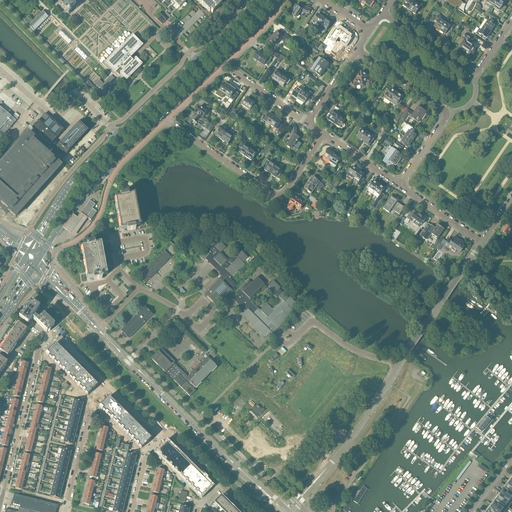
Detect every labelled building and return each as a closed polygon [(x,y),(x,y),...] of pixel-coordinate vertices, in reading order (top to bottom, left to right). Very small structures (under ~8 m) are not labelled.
[(68,15),(71,12),(70,12),(76,6),(76,7),(79,4),(82,0),(62,0),(61,2),(60,2),(58,4),(60,7),(61,6),(66,12),(68,15)] [(219,0),(196,0),(209,12),(210,11),(212,13),(215,11),(216,12),(220,8),(219,7),(221,4),(219,2),(220,1),(219,0)] [(409,10),(414,3),(410,0),(407,0),(403,6),(409,10)] [(448,0),(447,2),(458,10),(461,12),(468,0),(448,0)] [(488,0),(487,2),(489,3),(491,5),(489,9),(492,11),(494,8),(499,0),(488,0)] [(505,3),(500,0),(499,0),(494,8),(499,12),(500,11),(503,13),(507,8),(504,5),(505,3)] [(414,3),(409,10),(416,15),(421,7),(414,3)] [(311,10),(308,9),(303,7),(301,5),(299,8),(296,6),(290,14),(296,18),(300,11),(309,14),(311,10)] [(28,26),(34,31),(48,17),(43,11),(41,13),(39,11),(36,15),(38,16),(33,21),(31,19),(30,20),(27,17),(24,20),(29,25),(28,26)] [(159,13),(154,18),(161,25),(166,20),(159,13)] [(317,28),(324,18),(323,18),(321,16),(320,16),(318,14),(312,22),(315,24),(314,26),(317,28)] [(440,31),(445,23),(442,21),(444,20),(441,18),(442,17),(439,15),(435,21),(438,23),(434,27),(440,31)] [(317,28),(316,30),(318,31),(320,29),(325,32),(331,23),(324,18),(317,28)] [(483,27),(490,32),(495,25),(488,21),(483,27)] [(445,23),(440,31),(445,35),(449,30),(451,32),(455,26),(452,24),(451,25),(449,24),(448,25),(445,23)] [(479,29),(476,34),(481,38),(482,36),(486,38),(490,32),(483,27),(481,31),(479,29)] [(332,36),(329,40),(335,44),(337,40),(339,38),(340,39),(340,40),(346,44),(349,40),(348,39),(349,36),(345,33),(345,32),(341,30),(340,29),(339,31),(337,29),(332,36)] [(271,43),(272,44),(273,44),(275,46),(281,39),(283,40),(282,40),(287,44),(291,39),(282,33),(280,36),(277,32),(269,41),(271,43)] [(143,45),(133,35),(132,35),(117,51),(115,52),(105,62),(115,73),(116,72),(119,75),(120,74),(126,81),(130,77),(132,80),(141,71),(139,68),(142,65),(136,58),(132,61),(129,58),(143,45)] [(472,40),(471,40),(465,36),(463,39),(465,40),(460,47),(463,49),(462,50),(465,52),(466,51),(472,55),(476,48),(469,44),(472,40)] [(319,51),(314,47),(312,46),(311,48),(312,49),(312,50),(317,54),(319,51)] [(258,52),(254,58),(255,59),(254,60),(256,61),(257,61),(264,65),(265,64),(267,65),(272,58),(262,51),(260,54),(258,52)] [(273,51),(270,54),(277,59),(280,56),(273,51)] [(315,63),(324,70),(329,64),(319,57),(315,63)] [(298,63),(296,66),(305,72),(307,69),(298,63)] [(324,70),(315,63),(310,69),(320,76),(324,70)] [(278,83),(283,75),(277,72),(276,71),(273,74),(275,76),(272,79),(278,83)] [(357,85),(358,83),(363,87),(365,83),(366,84),(370,87),(374,81),(370,78),(369,77),(361,72),(355,81),(354,81),(353,82),(351,81),(349,85),(355,89),(358,86),(357,85)] [(283,75),(278,83),(283,87),(286,83),(288,84),(290,81),(288,80),(289,79),(283,75)] [(113,83),(118,89),(123,84),(117,78),(113,83)] [(101,94),(88,80),(85,82),(99,96),(101,94)] [(94,84),(99,89),(101,87),(102,87),(107,82),(106,81),(103,84),(99,80),(94,84)] [(230,98),(235,90),(226,84),(225,87),(224,86),(220,91),(230,98)] [(298,99),(303,91),(298,88),(297,89),(295,88),(293,91),(295,92),(292,95),(298,99)] [(391,103),(397,93),(392,89),(389,93),(388,92),(385,95),(387,96),(385,99),(391,103)] [(303,91),(298,99),(305,104),(310,96),(303,91)] [(397,93),(391,103),(398,108),(402,101),(400,100),(403,97),(397,93)] [(249,110),(247,113),(251,116),(257,107),(254,105),(255,104),(247,98),(242,105),(249,110)] [(225,113),(228,115),(234,107),(231,105),(225,113)] [(197,110),(195,113),(196,113),(202,117),(203,118),(207,112),(210,108),(206,106),(204,110),(203,109),(202,108),(199,107),(199,108),(198,107),(196,109),(197,110)] [(0,142),(5,137),(4,135),(9,129),(11,127),(16,121),(7,113),(1,108),(0,107),(0,142)] [(407,109),(400,119),(405,123),(409,117),(415,121),(419,123),(419,122),(421,119),(420,118),(425,112),(426,112),(419,107),(414,114),(411,112),(407,109)] [(334,124),(339,116),(341,114),(333,108),(326,118),(328,119),(327,119),(332,122),(332,121),(334,123),(334,124)] [(401,112),(397,117),(396,116),(394,120),(395,120),(395,121),(397,123),(397,121),(398,122),(400,119),(404,114),(401,112)] [(50,145),(64,130),(45,113),(31,128),(50,145)] [(196,113),(192,119),(201,125),(202,126),(204,123),(203,123),(203,122),(204,123),(206,120),(205,120),(206,120),(203,118),(202,117),(196,113)] [(265,121),(271,125),(276,118),(270,114),(267,118),(265,117),(262,121),(264,123),(265,121)] [(345,120),(346,120),(339,116),(334,124),(340,128),(342,129),(345,125),(343,124),(345,120)] [(276,118),(271,125),(277,129),(275,131),(278,133),(277,134),(280,136),(284,130),(279,127),(282,122),(276,118)] [(60,144),(59,144),(53,150),(62,158),(68,152),(67,151),(77,141),(87,131),(83,128),(85,126),(81,121),(79,124),(69,135),(60,144)] [(214,126),(208,121),(204,127),(210,132),(214,126)] [(407,134),(405,137),(412,142),(416,136),(413,133),(415,130),(416,130),(404,122),(403,122),(407,124),(402,131),(407,134)] [(222,140),(227,133),(221,128),(216,136),(222,140)] [(288,146),(287,147),(290,149),(290,148),(291,148),(292,146),(298,150),(302,144),(298,141),(300,138),(297,136),(296,128),(292,129),(292,135),(293,136),(286,145),(288,146)] [(363,141),(368,133),(362,129),(362,130),(360,129),(358,132),(360,133),(357,137),(363,141)] [(368,133),(363,141),(370,146),(376,136),(369,132),(368,133)] [(40,189),(61,166),(39,146),(39,147),(33,141),(35,139),(28,133),(4,159),(0,163),(0,171),(4,175),(13,165),(28,178),(40,189)] [(227,133),(222,140),(228,145),(233,137),(227,133)] [(382,141),(385,143),(391,147),(393,143),(387,139),(388,138),(386,136),(382,141)] [(402,149),(404,146),(408,148),(412,142),(405,137),(403,140),(400,138),(399,139),(398,140),(398,141),(396,145),(402,149)] [(242,144),(239,147),(242,149),(240,152),(246,157),(251,150),(244,145),(242,144)] [(270,147),(267,145),(261,154),(264,156),(267,151),(270,147)] [(273,149),(270,147),(267,151),(268,152),(265,156),(267,158),(273,149)] [(384,153),(380,159),(384,162),(391,167),(393,168),(395,166),(397,162),(398,163),(402,158),(401,157),(402,156),(399,154),(400,153),(393,148),(391,152),(388,155),(384,153)] [(251,150),(246,157),(252,161),(257,154),(251,150)] [(330,162),(335,155),(328,151),(324,158),(330,162)] [(330,162),(329,163),(332,165),(332,166),(335,168),(341,159),(337,156),(336,155),(335,154),(335,155),(330,162)] [(267,160),(262,167),(265,169),(265,170),(270,173),(276,166),(277,164),(274,162),(273,164),(270,162),(267,160)] [(0,171),(0,207),(2,209),(1,210),(4,212),(6,214),(8,211),(15,217),(40,189),(28,178),(13,165),(4,175),(0,171)] [(276,166),(270,173),(276,177),(278,179),(281,175),(280,174),(283,171),(281,170),(276,166)] [(353,179),(354,178),(358,171),(353,167),(351,170),(349,169),(344,175),(347,177),(348,176),(353,179)] [(358,171),(354,178),(359,181),(357,184),(360,186),(364,179),(362,178),(364,175),(358,171)] [(309,183),(316,188),(320,183),(313,177),(311,179),(309,182),(309,183)] [(374,192),(379,185),(374,181),(372,184),(369,182),(365,189),(363,191),(366,193),(369,188),(374,192)] [(317,189),(316,188),(309,183),(305,189),(308,191),(308,192),(310,194),(311,193),(313,195),(317,189)] [(380,196),(373,205),(373,206),(377,208),(385,196),(384,195),(382,193),(383,191),(385,189),(379,185),(374,192),(379,196),(380,196)] [(127,231),(136,230),(135,226),(140,225),(134,195),(129,196),(128,193),(120,194),(121,198),(116,198),(121,229),(127,228),(127,231)] [(287,209),(290,211),(293,213),(296,209),(299,211),(304,203),(295,196),(289,204),(290,204),(287,209)] [(309,200),(314,203),(314,204),(320,207),(322,205),(316,200),(316,199),(311,196),(309,200)] [(389,213),(392,209),(396,211),(395,212),(400,215),(405,207),(400,204),(400,205),(396,203),(397,201),(392,197),(390,199),(389,198),(386,203),(387,204),(383,209),(389,213)] [(89,201),(81,213),(88,218),(87,218),(89,220),(90,221),(97,212),(96,211),(96,210),(92,208),(95,204),(89,200),(89,201)] [(412,210),(407,218),(411,221),(413,218),(415,220),(413,224),(419,228),(421,224),(422,225),(427,218),(416,211),(415,212),(412,210)] [(73,214),(63,228),(66,231),(72,235),(74,236),(86,220),(87,218),(80,213),(79,215),(77,217),(76,217),(73,214)] [(502,232),(504,233),(507,236),(510,232),(509,231),(511,229),(508,226),(511,221),(509,220),(504,226),(505,227),(502,232)] [(432,235),(434,236),(434,237),(437,240),(444,229),(438,225),(436,229),(434,227),(431,225),(428,230),(425,229),(420,236),(423,237),(423,238),(428,241),(428,240),(432,235)] [(451,250),(453,249),(456,251),(457,250),(460,253),(461,252),(462,251),(465,247),(462,246),(463,244),(462,243),(457,239),(457,240),(455,238),(452,242),(448,239),(444,245),(451,250)] [(207,247),(199,255),(204,260),(205,259),(209,263),(219,274),(220,273),(222,276),(224,274),(227,276),(228,274),(229,275),(228,277),(230,279),(231,278),(232,276),(234,275),(244,264),(243,263),(248,257),(242,251),(241,252),(239,250),(237,252),(239,254),(238,255),(236,257),(233,255),(228,260),(220,253),(226,247),(218,239),(217,240),(212,245),(213,245),(209,249),(207,247)] [(94,280),(102,279),(101,276),(106,275),(101,244),(95,245),(95,242),(86,244),(87,247),(82,248),(88,278),(93,277),(94,280)] [(166,261),(170,257),(171,258),(171,257),(164,251),(160,255),(160,256),(154,262),(153,262),(154,262),(150,266),(149,266),(143,273),(143,272),(143,273),(139,277),(145,283),(149,279),(155,272),(156,273),(156,272),(160,268),(166,262),(167,262),(166,261)] [(204,293),(204,294),(205,294),(206,294),(208,296),(207,297),(216,306),(217,306),(216,306),(230,292),(231,291),(232,291),(232,290),(237,285),(230,279),(228,277),(229,275),(228,274),(227,276),(224,274),(222,276),(221,277),(204,293)] [(271,337),(276,332),(275,331),(277,328),(278,329),(289,318),(288,316),(293,311),(291,309),(296,304),(284,291),(283,293),(279,289),(280,288),(273,281),(267,288),(280,301),(272,309),(267,304),(260,310),(249,300),(264,285),(257,277),(251,283),(249,280),(234,295),(236,297),(233,300),(245,312),(242,315),(265,338),(268,335),(271,337)] [(25,309),(19,317),(27,323),(28,323),(32,318),(34,315),(39,307),(31,301),(25,309)] [(145,307),(121,331),(123,333),(121,335),(125,339),(127,337),(129,339),(152,315),(145,307)] [(47,332),(54,325),(43,314),(39,319),(34,315),(32,318),(36,321),(47,332)] [(19,317),(16,321),(18,322),(24,326),(27,323),(19,317)] [(18,322),(8,335),(14,340),(17,342),(27,329),(24,326),(24,327),(18,322)] [(166,342),(169,345),(173,340),(180,333),(178,330),(168,340),(166,342)] [(0,346),(0,349),(2,351),(4,353),(7,355),(7,356),(17,342),(14,340),(8,335),(4,341),(0,346)] [(55,343),(47,352),(50,355),(49,356),(52,359),(53,358),(55,360),(54,361),(57,364),(58,363),(60,365),(59,366),(62,369),(63,368),(65,370),(64,371),(88,395),(98,385),(76,364),(72,360),(71,359),(67,355),(66,354),(62,350),(55,343)] [(307,343),(305,346),(313,352),(315,349),(311,346),(307,343)] [(187,377),(184,373),(174,364),(175,363),(162,349),(159,352),(158,351),(150,359),(151,360),(151,359),(154,362),(157,364),(156,364),(157,365),(159,367),(162,369),(162,370),(164,372),(165,373),(166,373),(173,380),(173,381),(173,380),(180,387),(182,389),(183,390),(183,389),(185,392),(187,394),(187,395),(188,394),(190,396),(190,397),(195,391),(193,389),(195,388),(201,382),(200,382),(201,382),(202,380),(203,380),(208,375),(208,374),(209,374),(210,373),(210,372),(216,367),(211,362),(212,361),(207,357),(187,377)] [(269,363),(266,365),(271,376),(274,374),(269,363)] [(408,384),(404,392),(413,397),(418,389),(417,389),(423,381),(429,370),(420,365),(414,375),(409,384),(408,384)] [(288,370),(285,373),(292,379),(294,376),(288,370)] [(109,397),(100,405),(103,408),(102,409),(105,412),(106,411),(108,413),(107,414),(110,417),(111,416),(113,418),(112,419),(116,423),(117,421),(119,423),(117,424),(141,448),(151,438),(130,417),(125,413),(125,412),(120,408),(120,407),(115,403),(109,397)] [(258,405),(251,411),(257,418),(265,410),(262,408),(261,408),(258,405)] [(490,419),(492,417),(488,414),(486,416),(477,427),(481,431),(491,420),(490,419)] [(45,447),(42,447),(42,449),(44,450),(46,444),(43,443),(37,441),(37,444),(45,446),(45,447)] [(167,443),(159,451),(162,454),(160,455),(164,459),(165,457),(167,459),(166,460),(169,464),(170,463),(172,465),(171,466),(174,469),(175,468),(177,470),(176,471),(201,496),(211,486),(189,464),(184,459),(183,459),(179,454),(178,453),(174,449),(167,443)] [(366,490),(363,488),(353,500),(357,503),(366,490)] [(503,493),(502,494),(501,495),(509,500),(510,501),(511,498),(511,493),(505,488),(502,492),(503,493)] [(18,511),(6,509),(5,511),(55,511),(58,505),(14,494),(11,506),(19,508),(18,511)] [(510,501),(509,500),(501,495),(500,497),(499,496),(496,500),(506,507),(510,501)] [(221,496),(214,502),(223,511),(230,505),(225,500),(226,499),(224,498),(223,498),(221,496)] [(492,506),(499,511),(501,511),(506,507),(496,500),(493,504),(494,504),(492,506)]
